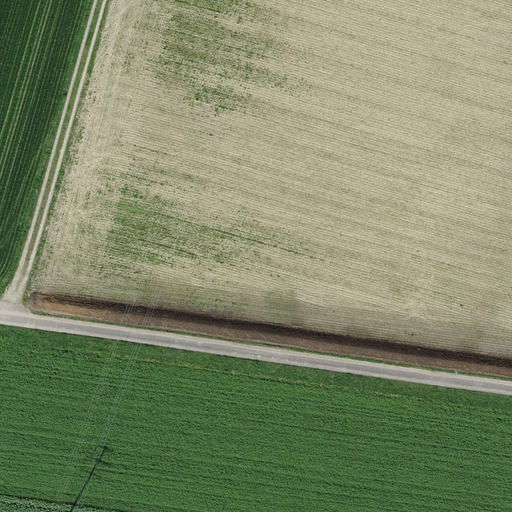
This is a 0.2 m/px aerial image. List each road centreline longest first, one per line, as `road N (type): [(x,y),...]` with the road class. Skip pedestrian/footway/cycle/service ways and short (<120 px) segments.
road 1 (track): [(0,316),(511,387)]
road 2 (track): [(99,0),(9,317)]
